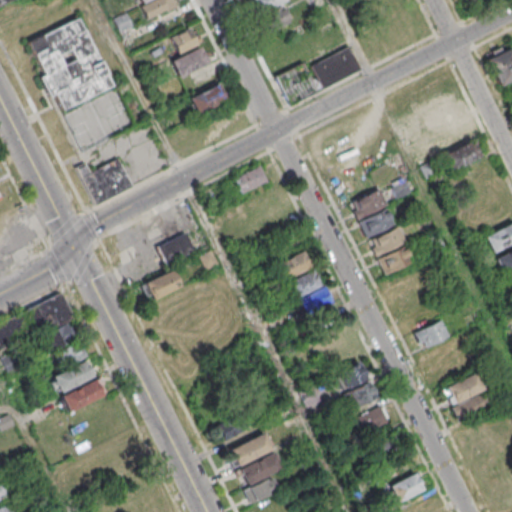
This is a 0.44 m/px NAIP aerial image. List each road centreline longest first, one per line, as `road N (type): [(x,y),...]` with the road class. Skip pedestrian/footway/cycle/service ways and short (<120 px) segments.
road 1 (residential): [(466,511),(207,0)]
road 2 (residential): [(456,40),(87,225),(55,266),(0,294)]
road 3 (tertiary): [(203,511),(0,105)]
road 4 (residential): [(511,152),(436,0)]
